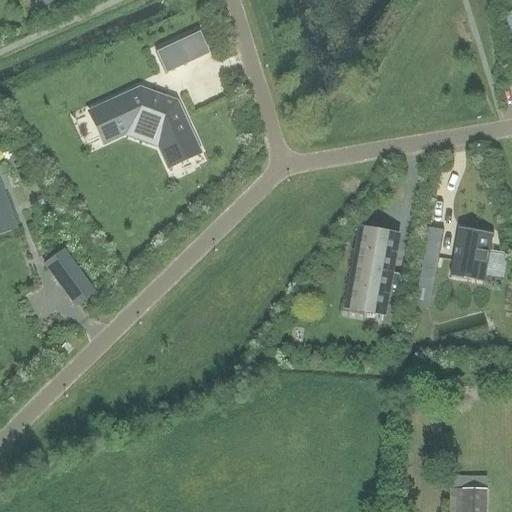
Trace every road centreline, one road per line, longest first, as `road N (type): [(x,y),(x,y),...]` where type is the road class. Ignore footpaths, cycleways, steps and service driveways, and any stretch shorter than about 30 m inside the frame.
road 1 (residential): [(0,441),(284,165)]
road 2 (residential): [(511,128),(284,165)]
road 3 (residential): [(284,165),(230,0)]
